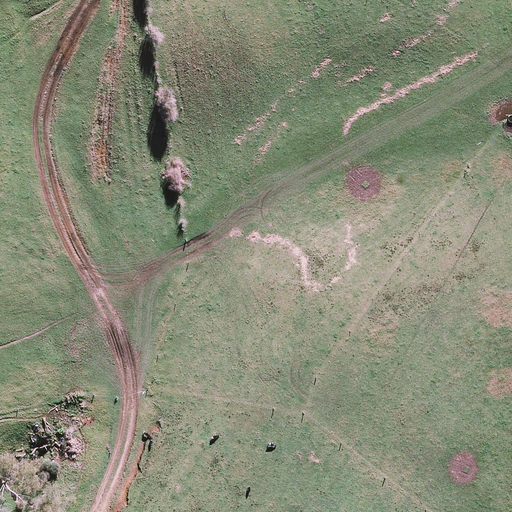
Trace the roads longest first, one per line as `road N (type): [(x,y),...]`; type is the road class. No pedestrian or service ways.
road 1 (track): [(136,0),(141,22),(110,128),(79,170),(21,197),(0,197)]
road 2 (track): [(0,360),(116,391),(116,444),(84,511)]
